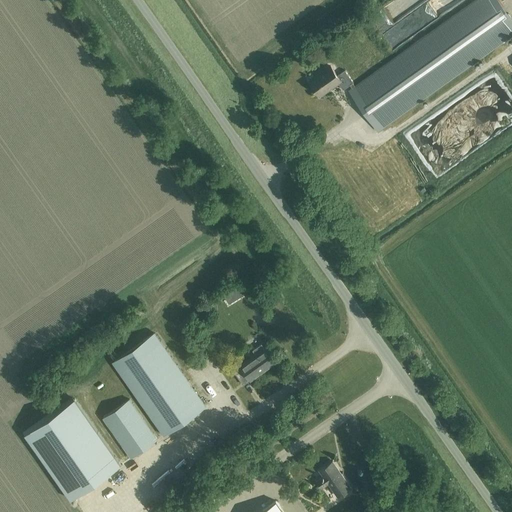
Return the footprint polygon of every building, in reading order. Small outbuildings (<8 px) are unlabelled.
[(511,20),(497,0),(475,0),(464,9),(356,85),(355,86),(352,88),(349,90),(379,131),(511,35),(511,20)] [(353,83),(353,82),(345,70),(337,76),(330,66),(309,81),(320,96),(338,83),(343,90),(350,85),(352,88),(355,86),(353,83)] [(427,132),(429,129),(438,143),(442,146),(443,148),(455,158),(463,152),(466,155),(511,125),(511,94),(497,71),(411,126),(404,135),(425,167),(436,176),(440,171),(416,133),(423,139),(427,133),(427,132)] [(238,288),(225,295),(229,302),(242,294),(238,288)] [(204,405),(154,334),(114,362),(164,433),(204,405)] [(240,366),(236,361),(230,366),(239,379),(245,374),(250,381),(276,362),(266,347),(264,348),(261,344),(252,350),(256,355),(240,366)] [(71,499),(96,482),(121,465),(74,399),(25,433),(71,499)] [(157,439),(130,399),(103,418),(131,457),(157,439)] [(305,446),(311,443),(308,436),(302,439),(305,446)] [(338,497),(351,487),(333,461),(319,470),(323,476),(317,481),(322,488),(328,483),(338,497)] [(118,491),(112,500),(117,503),(123,494),(118,491)] [(260,511),(283,511),(276,501),(260,511)]
